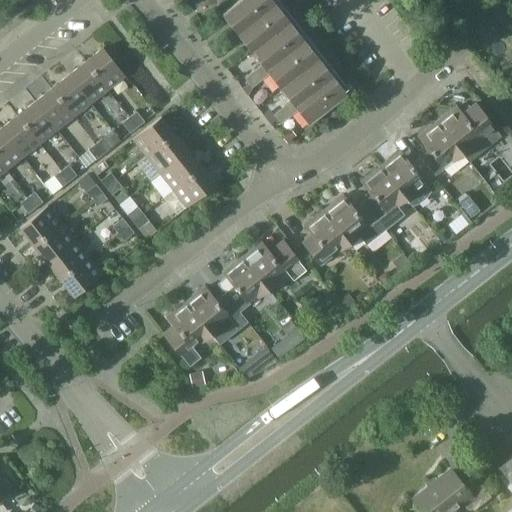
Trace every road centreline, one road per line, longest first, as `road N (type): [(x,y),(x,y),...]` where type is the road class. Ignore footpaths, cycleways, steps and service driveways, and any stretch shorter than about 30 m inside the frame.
road 1 (secondary): [(394,336),(310,384),(161,499)]
road 2 (secondary): [(183,511),(394,336)]
road 3 (residential): [(161,499),(0,297)]
road 4 (residential): [(284,178),(145,0)]
road 5 (residential): [(284,178),(114,312)]
road 6 (residential): [(460,54),(325,160),(284,178)]
road 7 (secondary): [(394,336),(511,244)]
